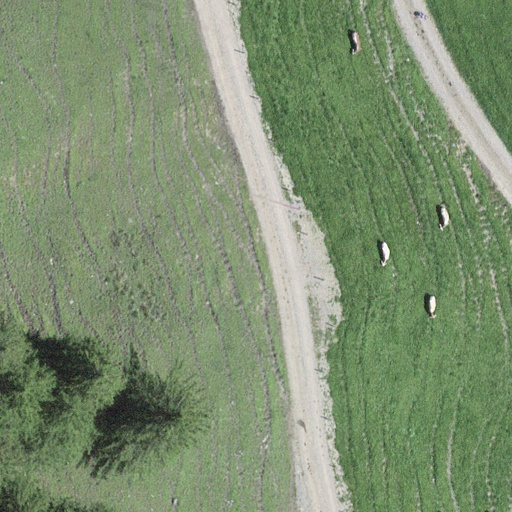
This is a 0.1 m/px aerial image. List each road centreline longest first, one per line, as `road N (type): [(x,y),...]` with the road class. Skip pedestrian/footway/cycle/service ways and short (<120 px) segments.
road 1 (track): [(206,0),(297,330),(315,511)]
road 2 (track): [(511,189),(404,0)]
